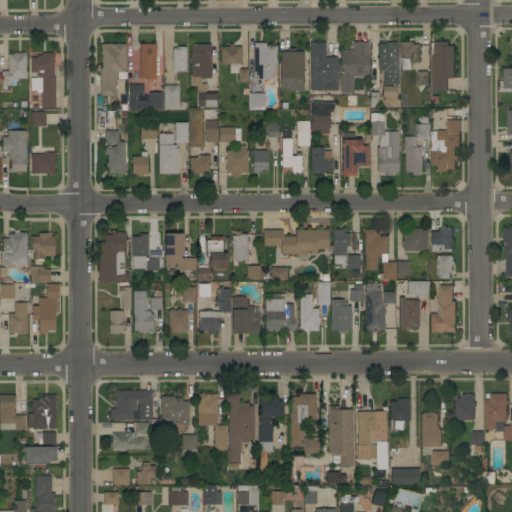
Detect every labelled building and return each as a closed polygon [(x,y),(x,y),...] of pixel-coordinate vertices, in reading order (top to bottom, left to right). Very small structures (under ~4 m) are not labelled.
[(309,58),(309,42),(324,42),(324,57),(337,57),(336,91),(309,90),(309,58)] [(340,50),(352,50),(352,42),(368,42),(367,76),(352,76),(352,93),(339,93),(340,50)] [(397,84),(382,84),(382,70),(377,70),(377,44),(386,44),(386,42),(397,42),(397,84)] [(420,63),(411,63),(411,70),(401,70),(401,58),(400,58),(400,42),(414,42),(414,45),(420,45),(420,63)] [(454,78),(447,78),(447,92),(432,91),(432,56),(435,56),(435,52),(434,52),(434,48),(435,48),(435,42),(448,42),(448,46),(454,46),(454,78)] [(252,46),(253,46),(253,43),(265,43),(265,46),(276,46),(276,65),(272,66),(272,67),(276,67),(277,79),(272,79),(252,79),(252,46)] [(99,68),(101,68),(101,48),(99,48),(99,44),(124,44),(124,73),(123,73),(123,80),(115,80),(115,96),(114,96),(114,102),(107,103),(107,96),(99,96),(99,68)] [(138,44),(155,44),(155,79),(152,79),(152,81),(144,81),(144,79),(138,79),(138,44)] [(209,44),(209,60),(210,60),(210,78),(200,78),(200,81),(190,81),(190,61),(189,61),(189,52),(190,52),(190,44),(209,44)] [(219,47),(228,47),(228,44),(232,44),(232,47),(240,47),(240,64),(238,64),(238,66),(228,66),(228,64),(220,64),(219,47)] [(171,48),(176,48),(176,47),(184,47),(184,71),(171,71),(171,48)] [(280,52),(288,52),(303,52),(302,66),(303,66),(303,91),(287,91),(287,89),(279,89),(280,52)] [(0,71),(7,71),(7,54),(12,54),(12,53),(24,53),(25,79),(16,79),(16,82),(9,82),(9,86),(0,86),(0,71)] [(52,80),(54,80),(54,108),(41,108),(41,92),(36,92),(36,90),(30,90),(30,78),(36,78),(36,73),(30,73),(30,58),(36,57),(36,55),(41,55),(41,53),(52,53),(52,80)] [(237,69),(247,69),(247,82),(237,83),(237,69)] [(511,89),(503,89),(503,69),(511,69),(511,89)] [(416,72),(428,71),(428,85),(416,85),(416,72)] [(128,85),(142,85),(142,94),(143,94),(143,96),(147,96),(147,111),(128,110),(128,85)] [(177,108),(163,108),(162,85),(177,85),(177,108)] [(197,107),(197,93),(196,93),(196,85),(204,85),(204,90),(202,90),(202,92),(217,92),(217,107),(197,107)] [(396,86),(395,102),(381,102),(381,86),(396,86)] [(147,109),(147,92),(162,92),(162,109),(147,109)] [(369,92),(378,92),(377,108),(368,108),(369,92)] [(263,93),(263,108),(249,108),(249,107),(247,107),(247,95),(249,95),(249,93),(263,93)] [(333,103),(331,113),(328,112),(327,133),(310,131),(309,113),(310,101),(333,103)] [(506,142),(498,142),(498,152),(511,152),(511,167),(511,149),(511,150),(511,132),(511,131),(511,108),(506,109),(506,142)] [(30,127),(30,112),(44,112),(45,126),(30,127)] [(397,173),(392,173),(392,176),(383,176),(383,173),(376,173),(376,147),(378,147),(378,141),(379,135),(369,135),(369,113),(382,113),(382,132),(397,131),(397,173)] [(460,137),(448,137),(448,139),(450,139),(450,145),(455,145),(455,156),(457,156),(457,162),(455,162),(455,169),(448,169),(448,172),(438,172),(438,166),(431,166),(431,131),(437,131),(446,131),(446,116),(460,116),(460,137)] [(417,124),(422,124),(422,117),(429,117),(429,124),(429,137),(417,137),(417,124)] [(295,122),(307,121),(308,146),(296,146),(295,122)] [(265,137),(266,122),(275,123),(275,125),(277,125),(277,138),(265,137)] [(173,123),(186,123),(186,143),(174,143),(173,123)] [(142,139),(142,140),(138,140),(139,124),(155,124),(155,139),(142,139)] [(234,127),(234,128),(239,128),(239,141),(234,141),(234,142),(218,142),(217,128),(234,127)] [(204,129),(216,128),(217,142),(204,142),(204,129)] [(25,172),(14,172),(14,173),(7,173),(7,168),(10,168),(10,159),(8,159),(8,167),(0,167),(0,154),(6,154),(6,152),(1,152),(1,137),(6,137),(6,131),(25,131),(25,172)] [(123,173),(107,173),(107,166),(105,166),(105,163),(107,163),(107,154),(104,154),(104,147),(113,147),(113,146),(115,146),(115,143),(104,143),(104,131),(117,131),(117,142),(123,142),(123,173)] [(367,166),(355,166),(355,176),(341,176),(341,140),(342,140),(342,133),(354,133),(354,139),(361,139),(361,146),(367,146),(367,166)] [(157,134),(172,134),(172,145),(175,145),(175,148),(177,148),(177,174),(158,174),(157,134)] [(420,175),(411,176),(411,172),(403,172),(403,152),(403,137),(414,137),(414,148),(420,147),(420,175)] [(280,139),(290,139),(290,156),(295,156),(295,153),(300,153),(300,172),(290,172),(290,173),(280,173),(280,139)] [(225,151),(239,151),(239,146),(244,146),(244,151),(246,151),(246,173),(239,174),(239,177),(230,177),(230,173),(225,173),(225,151)] [(309,147),(322,147),(322,151),(330,150),(330,159),(331,159),(331,173),(310,173),(309,147)] [(251,151),(266,151),(266,173),(265,173),(265,172),(259,172),(259,173),(251,173),(251,151)] [(30,174),(30,154),(44,154),(44,152),(53,152),(53,174),(30,174)] [(130,157),(140,157),(140,152),(146,152),(146,174),(142,174),(142,177),(136,177),(136,174),(130,174),(130,157)] [(188,174),(188,158),(198,157),(198,156),(209,155),(209,163),(208,163),(208,171),(202,171),(202,174),(188,174)] [(435,252),(435,245),(429,245),(429,232),(436,232),(436,229),(442,229),(442,226),(447,226),(447,229),(452,229),(452,250),(452,252),(435,252)] [(511,276),(511,227),(504,227),(503,276),(511,276)] [(425,251),(405,251),(405,248),(401,248),(401,240),(403,240),(403,232),(411,232),(411,228),(426,228),(425,251)] [(363,229),(374,229),(374,233),(378,233),(378,237),(380,237),(380,236),(384,236),(384,237),(385,237),(385,254),(380,254),(380,257),(375,257),(375,270),(364,270),(364,254),(363,254),(363,229)] [(1,239),(8,239),(8,234),(13,234),(13,230),(18,230),(18,233),(25,233),(26,258),(25,258),(25,265),(2,265),(1,239)] [(327,230),(327,249),(316,249),(316,254),(280,254),(280,249),(278,249),(278,246),(262,246),(262,230),(282,230),(282,236),(294,236),(294,230),(327,230)] [(331,230),(343,230),(343,233),(348,233),(348,247),(346,247),(346,250),(344,250),(344,256),(331,256),(331,230)] [(247,261),(234,262),(234,258),(231,258),(231,236),(234,236),(234,232),(239,231),(239,234),(246,234),(247,261)] [(50,233),(50,236),(53,236),(53,256),(43,256),(43,259),(42,259),(42,261),(37,261),(37,259),(31,259),(31,236),(37,236),(37,233),(50,233)] [(125,257),(123,257),(123,263),(118,263),(118,268),(123,268),(123,272),(128,272),(128,281),(117,281),(117,282),(97,282),(97,280),(97,258),(99,258),(99,255),(97,255),(97,242),(102,242),(102,235),(110,235),(110,233),(125,233),(125,257)] [(130,237),(138,237),(138,234),(147,234),(147,256),(131,256),(130,237)] [(163,234),(181,234),(182,256),(180,257),(180,258),(194,258),(194,270),(190,270),(190,280),(178,281),(178,267),(164,268),(163,234)] [(205,237),(221,237),(221,253),(226,253),(226,269),(213,268),(213,266),(208,266),(208,254),(205,254),(205,237)] [(346,255),(359,255),(359,269),(346,269),(346,255)] [(452,256),(452,261),(455,261),(455,266),(452,266),(452,271),(450,271),(450,279),(436,279),(436,259),(435,259),(435,256),(452,256)] [(145,258),(158,258),(158,271),(145,271),(145,258)] [(395,275),(395,262),(407,261),(408,275),(395,275)] [(381,262),(394,262),(394,280),(381,280),(381,262)] [(245,265),(258,265),(258,277),(245,278),(245,265)] [(30,282),(30,266),(43,266),(43,269),(49,269),(49,282),(30,282)] [(208,267),(208,271),(211,271),(211,278),(208,278),(208,281),(196,281),(196,267),(208,267)] [(286,267),(286,280),(269,280),(269,267),(286,267)] [(428,282),(428,295),(406,295),(406,282),(428,282)] [(57,311),(54,310),(54,330),(47,330),(47,333),(44,333),(44,335),(37,335),(38,321),(31,321),(31,311),(30,311),(31,306),(37,306),(37,298),(44,298),(45,284),(58,284),(57,311)] [(349,302),(349,290),(353,290),(353,284),(360,284),(360,290),(361,290),(361,302),(349,302)] [(363,292),(364,292),(364,284),(380,284),(380,303),(381,303),(381,305),(382,305),(383,330),(377,330),(377,332),(370,332),(370,330),(364,330),(363,292)] [(458,334),(442,334),(442,333),(432,333),(429,333),(429,314),(431,313),(437,313),(436,299),(438,299),(438,296),(439,296),(439,285),(448,285),(448,284),(454,284),(454,299),(456,299),(456,312),(457,312),(458,334)] [(13,299),(0,299),(0,285),(13,285),(13,299)] [(129,309),(121,309),(121,299),(118,299),(118,295),(118,287),(129,287),(129,309)] [(194,303),(181,302),(181,287),(194,287),(194,303)] [(228,312),(218,312),(218,307),(214,307),(214,299),(216,299),(216,294),(217,294),(217,287),(221,287),(221,289),(229,289),(228,312)] [(132,291),(145,291),(145,305),(146,305),(146,311),(149,311),(149,314),(152,314),(152,333),(146,333),(146,332),(137,333),(137,331),(132,331),(132,291)] [(148,298),(153,298),(153,291),(160,291),(161,310),(149,310),(148,298)] [(328,305),(316,305),(316,292),(328,292),(328,305)] [(394,304),(382,304),(382,292),(394,292),(394,304)] [(264,331),(263,299),(269,299),(269,294),(283,294),(283,304),(292,304),(292,318),(294,318),(294,331),(264,331)] [(231,334),(230,297),(245,297),(245,300),(248,300),(248,306),(253,306),(253,307),(258,307),(258,312),(259,312),(259,320),(257,320),(257,334),(231,334)] [(398,297),(404,297),(404,300),(417,300),(418,327),(411,327),(412,329),(398,329),(398,297)] [(350,330),(344,330),(344,332),(337,332),(337,329),(330,329),(330,299),(343,299),(343,302),(346,302),(346,306),(350,306),(350,330)] [(26,334),(16,334),(16,333),(7,333),(7,313),(13,313),(13,303),(26,303),(26,334)] [(317,331),(308,331),(308,328),(302,328),(302,319),(298,319),(298,307),(299,307),(299,303),(314,303),(314,309),(317,309),(317,331)] [(186,332),(183,332),(183,333),(167,333),(167,310),(169,310),(169,309),(173,309),(173,310),(176,310),(176,309),(179,309),(179,310),(186,310),(186,332)] [(197,312),(204,312),(205,310),(210,310),(211,312),(218,312),(217,331),(213,331),(212,334),(207,334),(207,331),(197,331),(197,312)] [(108,311),(123,311),(123,332),(118,332),(118,334),(107,334),(108,311)] [(151,421),(138,421),(138,419),(109,419),(109,409),(114,409),(114,391),(150,391),(151,421)] [(216,418),(214,418),(214,420),(211,420),(211,418),(210,418),(210,417),(196,417),(195,394),(216,394),(216,418)] [(253,439),(246,439),(247,443),(239,443),(239,464),(239,469),(227,469),(227,464),(225,464),(225,451),(227,451),(226,394),(238,394),(238,403),(247,403),(247,406),(252,406),(253,439)] [(288,397),(297,397),(297,394),(314,394),(314,426),(304,426),(304,430),(301,430),(302,437),(318,437),(318,454),(302,454),(301,447),(289,447),(288,397)] [(456,421),(455,398),(461,398),(461,394),(474,394),(474,403),(475,403),(476,407),(474,407),(474,420),(456,421)] [(507,394),(507,401),(509,401),(509,403),(507,403),(507,421),(504,421),(504,426),(511,426),(511,441),(503,441),(503,430),(496,430),(496,429),(486,429),(485,415),(484,415),(484,400),(490,400),(490,394),(507,394)] [(0,430),(0,395),(14,395),(14,400),(13,400),(13,407),(13,415),(25,416),(25,430),(0,430)] [(54,428),(31,429),(31,428),(26,428),(26,414),(31,414),(31,400),(37,399),(37,397),(43,397),(43,395),(54,395),(54,428)] [(188,425),(176,425),(176,424),(173,424),(173,431),(160,431),(160,397),(175,396),(176,402),(187,402),(188,425)] [(277,397),(277,400),(282,400),(282,417),(269,417),(269,419),(276,419),(276,427),(271,427),(271,452),(257,452),(257,427),(258,427),(258,397),(277,397)] [(409,421),(399,421),(399,419),(389,419),(388,401),(396,401),(396,399),(408,398),(409,421)] [(353,466),(338,466),(338,453),(327,453),(326,407),(338,407),(338,410),(352,410),(353,466)] [(355,445),(357,445),(356,412),(384,411),(385,441),(368,442),(368,445),(374,445),(375,458),(356,459),(355,445)] [(420,414),(421,414),(421,413),(436,413),(436,414),(438,414),(438,427),(439,427),(439,430),(441,430),(441,447),(420,447),(420,414)] [(111,450),(111,434),(130,434),(130,432),(133,432),(133,423),(147,423),(147,435),(140,435),(140,439),(148,439),(148,450),(111,450)] [(225,425),(226,450),(213,450),(213,425),(225,425)] [(54,432),(54,444),(41,444),(41,432),(54,432)] [(470,432),(482,432),(483,445),(471,445),(470,432)] [(194,435),(194,450),(180,450),(180,435),(194,435)] [(56,462),(45,462),(45,465),(23,465),(23,447),(55,447),(56,462)] [(449,451),(449,465),(431,465),(431,451),(449,451)] [(135,472),(140,472),(140,466),(141,466),(141,463),(153,463),(153,466),(154,466),(154,477),(148,477),(148,485),(135,485),(135,472)] [(111,485),(111,469),(128,469),(127,485),(111,485)] [(418,469),(418,485),(390,485),(390,469),(418,469)] [(339,472),(339,474),(344,474),(344,484),(326,484),(325,472),(339,472)] [(29,511),(29,509),(35,509),(35,496),(34,496),(34,476),(50,476),(50,493),(54,493),(54,503),(54,502),(55,511),(29,511)] [(214,492),(220,492),(220,504),(202,505),(201,485),(213,486),(214,492)] [(257,505),(235,505),(235,492),(236,492),(236,485),(255,485),(255,489),(257,489),(257,505)] [(315,504),(303,505),(303,491),(303,487),(315,486),(315,504)] [(370,504),(373,491),(376,491),(377,486),(387,489),(381,507),(370,504)] [(168,506),(167,492),(169,492),(169,487),(179,487),(179,492),(186,492),(186,505),(168,506)] [(269,505),(269,491),(284,491),(284,499),(282,499),(282,505),(269,505)] [(103,505),(103,492),(117,492),(117,505),(103,505)] [(150,492),(150,505),(134,505),(134,492),(150,492)] [(24,511),(0,511),(12,511),(12,501),(24,501),(24,511)] [(339,511),(339,504),(345,504),(345,503),(352,503),(352,511),(339,511)]
